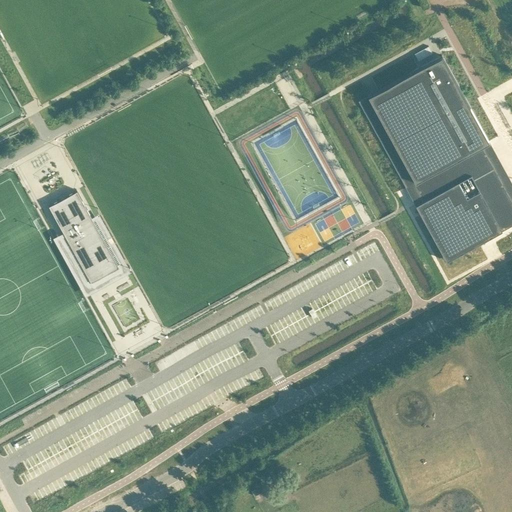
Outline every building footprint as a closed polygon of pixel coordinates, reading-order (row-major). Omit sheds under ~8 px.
[(428,46),(414,52),(417,59),(431,53),(428,46)] [(442,55),(358,101),(446,260),(511,223),(511,182),(489,140),(442,55)] [(162,210),(189,196),(160,141),(133,155),(162,210)] [(77,187),(49,203),(92,279),(120,264),(77,187)] [(212,296),(244,280),(223,239),(208,246),(186,202),(171,209),(194,256),(192,257),(212,296)] [(257,488),(252,491),(255,496),(264,490),(259,482),(255,485),(257,488)]
